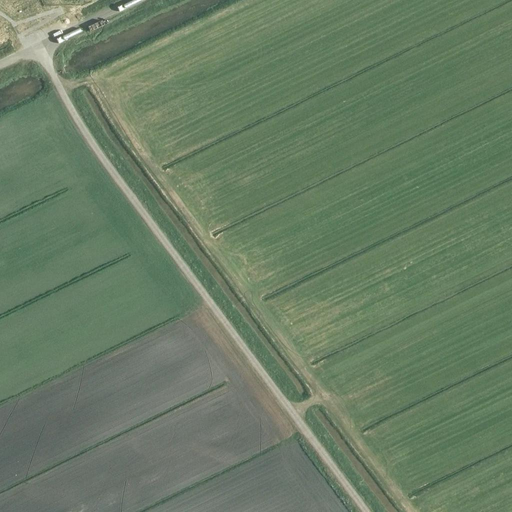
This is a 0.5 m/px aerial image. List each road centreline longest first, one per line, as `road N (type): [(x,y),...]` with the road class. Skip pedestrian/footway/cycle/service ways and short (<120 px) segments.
road 1 (unclassified): [(365,511),(103,161),(37,46)]
road 2 (track): [(249,0),(61,90)]
